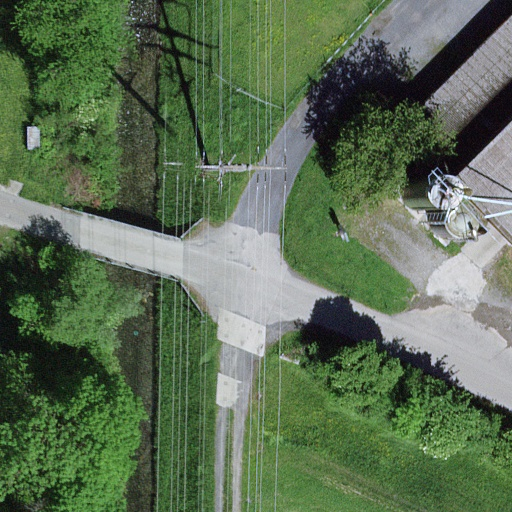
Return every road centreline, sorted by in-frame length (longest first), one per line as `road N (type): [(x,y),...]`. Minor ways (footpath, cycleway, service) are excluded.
road 1 (track): [(240,511),(245,271),(263,192),(320,109),(419,0)]
road 2 (track): [(0,205),(245,271),(511,400)]
